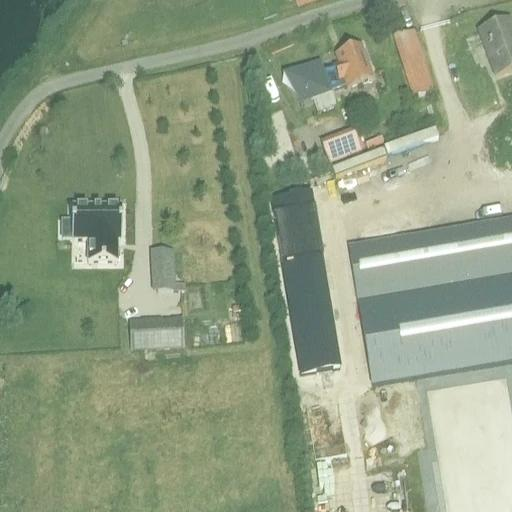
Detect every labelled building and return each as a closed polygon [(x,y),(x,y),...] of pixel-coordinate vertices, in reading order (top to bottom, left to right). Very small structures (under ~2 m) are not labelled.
[(511,30),(509,22),(480,33),(497,77),(511,71),(511,30)] [(412,33),(392,39),(411,100),(431,93),(412,33)] [(360,47),(334,57),(338,66),(323,72),(321,67),(288,80),(302,100),(305,98),(308,102),(331,94),(330,93),(346,87),(347,88),(372,79),(360,47)] [(283,194),(307,192),(297,94),(273,97),(283,194)] [(70,169),(113,164),(106,109),(64,114),(70,169)] [(383,146),(379,133),(363,139),(368,152),(383,146)] [(359,155),(351,135),(319,147),(327,167),(359,155)] [(340,371),(310,195),(269,202),(298,378),(340,371)] [(116,242),(121,242),(121,208),(71,208),(71,223),(61,223),(61,241),(71,241),(71,242),(87,242),(87,264),(116,264),(116,242)] [(25,223),(25,212),(9,213),(10,224),(25,223)] [(511,221),(346,250),(369,388),(511,363),(511,221)] [(30,263),(28,225),(10,225),(12,264),(30,263)] [(171,252),(153,253),(155,293),(184,292),(183,284),(173,285),(171,252)] [(244,310),(232,311),(232,321),(245,320),(244,310)] [(181,324),(129,327),(130,353),(182,350),(181,324)] [(444,387),(396,400),(403,425),(451,411),(444,387)]
